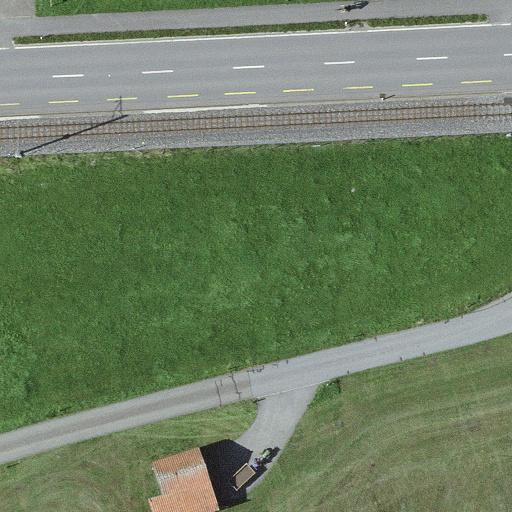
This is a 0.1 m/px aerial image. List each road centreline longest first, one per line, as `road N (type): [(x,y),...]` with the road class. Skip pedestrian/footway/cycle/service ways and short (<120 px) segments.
road 1 (unclassified): [(0,464),(468,341),(511,320)]
road 2 (secondary): [(511,51),(0,72)]
